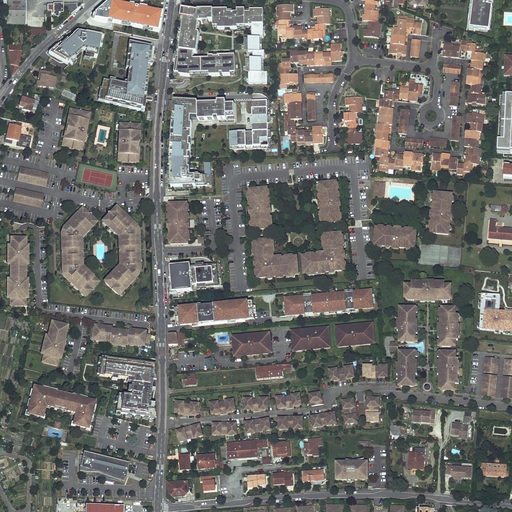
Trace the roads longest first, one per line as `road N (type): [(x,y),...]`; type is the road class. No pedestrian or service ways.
road 1 (tertiary): [(162,419),(157,133),(172,0)]
road 2 (residential): [(162,419),(322,407),(353,389),(511,406)]
road 3 (residential): [(158,509),(379,494),(511,505)]
road 4 (unknown): [(420,113),(397,107),(395,148),(462,152),(465,66),(433,58)]
road 5 (residential): [(334,0),(349,13),(353,60),(432,67)]
road 6 (residential): [(0,102),(95,0)]
